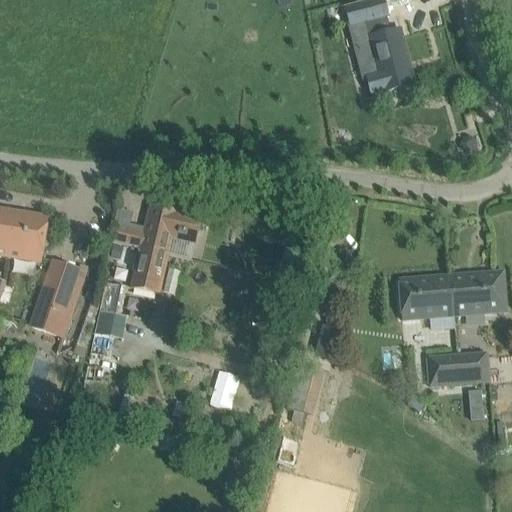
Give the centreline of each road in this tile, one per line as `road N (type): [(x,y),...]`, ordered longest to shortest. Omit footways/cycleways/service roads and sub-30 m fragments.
road 1 (unclassified): [(0,159),(278,170),(456,193),(511,179)]
road 2 (unclassified): [(511,131),(482,68),(468,0)]
